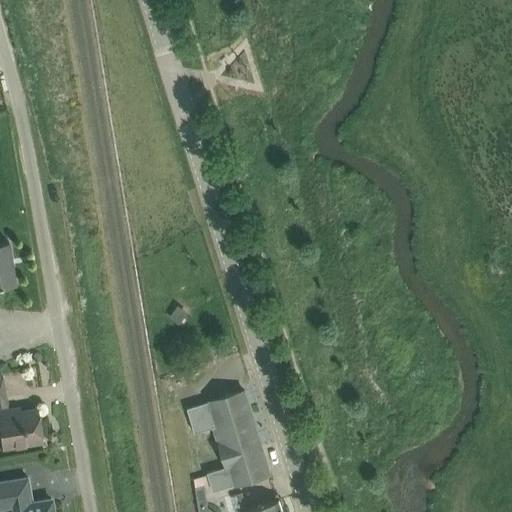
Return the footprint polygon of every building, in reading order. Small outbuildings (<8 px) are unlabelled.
[(0,241),(0,285),(15,283),(8,240),(0,241)] [(270,474),(244,390),(211,400),(188,407),(195,432),(215,426),(227,467),(231,466),(237,484),(270,474)] [(0,410),(0,431),(3,447),(42,440),(37,408),(20,410),(20,407),(0,410)] [(227,483),(222,465),(208,469),(213,487),(227,483)] [(27,496),(31,495),(28,477),(0,481),(0,508),(13,506),(13,511),(54,511),(52,498),(28,502),(27,496)] [(195,487),(199,511),(209,511),(205,486),(195,487)] [(242,492),(232,494),(237,511),(246,508),(242,492)] [(247,509),(248,511),(282,511),(279,499),(247,509)]
